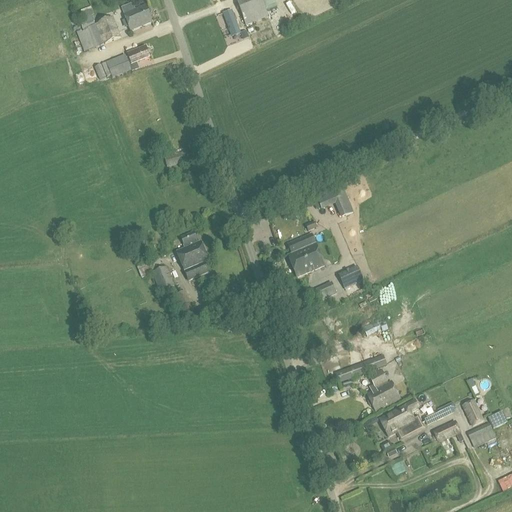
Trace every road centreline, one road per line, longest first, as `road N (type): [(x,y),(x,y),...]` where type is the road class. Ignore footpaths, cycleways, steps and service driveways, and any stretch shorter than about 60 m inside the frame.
road 1 (unclassified): [(337,511),(239,217)]
road 2 (unclassified): [(239,217),(511,94)]
road 3 (unclassified): [(239,217),(167,0)]
